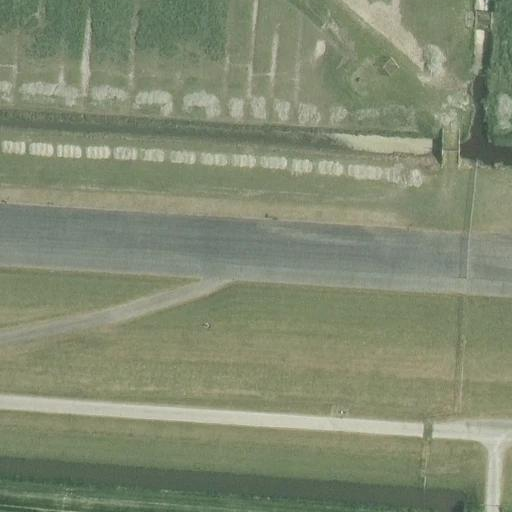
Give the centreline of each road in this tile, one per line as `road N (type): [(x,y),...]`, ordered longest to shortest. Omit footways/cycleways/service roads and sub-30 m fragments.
road 1 (track): [(0,258),(511,287)]
road 2 (track): [(0,338),(198,289),(223,271)]
